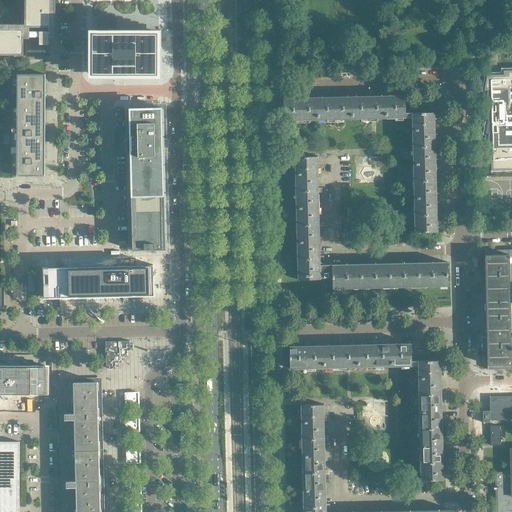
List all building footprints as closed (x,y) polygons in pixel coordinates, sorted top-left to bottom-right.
[(46,57),(46,45),(49,45),(49,37),(55,37),(54,0),(26,0),(27,25),(0,24),(0,52),(22,53),(22,38),(28,38),(28,37),(40,37),(39,44),(27,44),(26,56),(46,57)] [(160,33),(88,33),(90,80),(107,80),(159,80),(160,33)] [(45,74),(17,74),(17,130),(17,175),(45,176),(45,74)] [(511,109),(506,110),(506,105),(508,105),(507,89),(487,89),(485,105),(486,104),(488,105),(485,119),(486,119),(488,119),(485,134),(486,134),(486,133),(488,133),(485,152),(491,152),(491,171),(511,169),(511,109)] [(406,118),(406,106),(405,95),(386,96),(387,119),(406,118)] [(353,119),(352,96),(318,97),(319,120),(353,119)] [(387,119),(386,96),(352,96),(353,119),(387,119)] [(319,120),(318,97),(283,98),(284,121),(319,120)] [(165,249),(162,108),(130,109),(131,137),(130,137),(130,138),(129,144),(126,143),(127,152),(131,152),(133,249),(165,249)] [(435,125),(435,116),(435,112),(412,113),(412,130),(435,129),(437,129),(437,125),(435,125)] [(436,163),(436,144),(435,129),(412,130),(413,164),(436,163)] [(318,169),(318,165),(318,156),(295,157),(295,174),(318,173),(320,173),(320,169),(318,169)] [(437,197),(436,178),(436,163),(413,164),(414,198),(437,197)] [(319,207),(319,188),(318,173),(295,174),(296,208),(319,207)] [(438,232),(437,212),(437,197),(414,198),(415,232),(438,232)] [(320,241),(319,222),(319,207),(296,208),(297,242),(320,241)] [(321,265),(320,256),(320,241),(297,242),(298,276),(321,276),(321,272),(332,272),(332,267),(333,267),(333,265),(321,265)] [(511,249),(485,250),(485,268),(481,268),(481,282),(486,282),(486,314),(487,338),(483,338),(483,352),(487,352),(488,369),(511,368),(511,249)] [(154,295),(153,265),(44,268),(44,298),(154,295)] [(448,286),(448,266),(440,266),(440,265),(333,267),(332,267),(332,272),(333,289),(448,286)] [(128,356),(127,350),(133,350),(133,344),(130,344),(130,341),(105,341),(106,366),(109,366),(109,369),(116,369),(116,363),(122,363),(122,357),(128,356)] [(393,366),(392,343),(358,344),(359,367),(393,366)] [(412,366),(412,355),(411,343),(392,343),(393,366),(412,366)] [(359,367),(358,344),(324,345),(325,368),(359,367)] [(325,368),(324,345),(289,346),(290,369),(325,368)] [(441,373),(441,362),(441,360),(418,361),(418,369),(418,377),(418,378),(441,377),(443,377),(443,373),(441,373)] [(0,393),(49,393),(49,371),(45,371),(45,366),(33,366),(33,364),(0,364),(0,393)] [(442,411),(442,392),(441,377),(418,378),(419,412),(442,411)] [(99,449),(97,382),(54,383),(54,400),(58,400),(59,450),(99,449)] [(126,407),(139,407),(138,392),(126,393),(126,407)] [(511,419),(511,395),(489,396),(490,411),(490,420),(511,419)] [(324,417),(324,407),(324,404),(301,405),(301,422),(324,421),(326,421),(326,417),(324,417)] [(443,445),(442,426),(442,411),(419,412),(420,446),(443,445)] [(139,416),(126,417),(127,431),(139,431),(139,416)] [(325,455),(325,436),(324,421),(301,422),(302,456),(325,455)] [(490,446),(500,446),(500,426),(490,426),(490,446)] [(0,511),(19,511),(20,442),(0,441),(0,511)] [(444,480),(443,460),(443,445),(420,446),(421,480),(444,480)] [(127,448),(127,463),(140,463),(140,448),(127,448)] [(100,511),(99,449),(59,450),(60,511),(100,511)] [(326,489),(326,470),(325,455),(302,456),(303,490),(326,489)] [(511,511),(511,472),(496,473),(497,487),(494,487),(494,488),(497,488),(497,511),(511,511)] [(140,479),(128,479),(128,494),(141,493),(140,479)] [(326,511),(326,489),(303,490),(303,511),(326,511)] [(141,511),(141,503),(128,503),(128,511),(141,511)]
